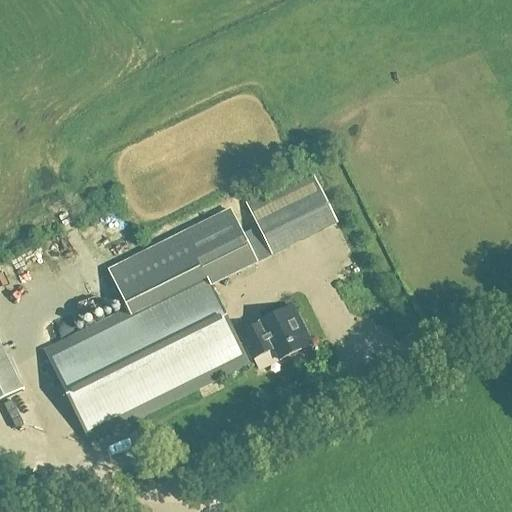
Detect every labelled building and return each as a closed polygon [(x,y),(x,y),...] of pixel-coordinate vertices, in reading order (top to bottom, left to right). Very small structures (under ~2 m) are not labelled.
[(246,204),(272,257),(337,223),(311,172),(246,204)] [(108,272),(128,311),(45,352),(90,443),(250,363),(275,350),(261,323),(236,336),(212,288),(259,263),(233,210),(108,272)] [(62,246),(39,257),(45,269),(68,258),(62,246)] [(261,323),(275,350),(280,361),(313,345),(294,306),(261,323)] [(0,400),(21,390),(0,346),(0,400)] [(24,425),(12,401),(4,405),(16,429),(24,425)]
